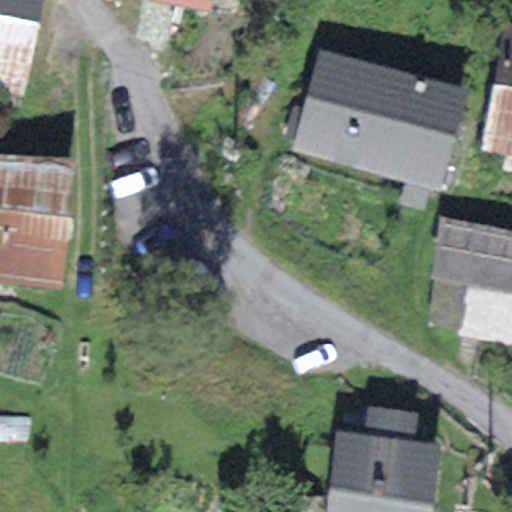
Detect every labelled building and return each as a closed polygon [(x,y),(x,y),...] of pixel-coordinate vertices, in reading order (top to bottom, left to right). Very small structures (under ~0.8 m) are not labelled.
[(0,0),(0,15),(9,17),(11,0),(0,0)] [(317,0),(310,35),(302,69),(380,93),(433,107),(447,57),(453,59),(457,43),(451,41),(456,15),(457,10),(444,7),(442,10),(441,13),(388,0),(317,0)] [(0,57),(22,60),(27,28),(0,24),(0,57)] [(85,72),(0,62),(0,176),(73,184),(84,77),(85,72)] [(419,355),(416,382),(388,380),(378,493),(479,503),(490,387),(461,385),(463,359),(419,355)]
